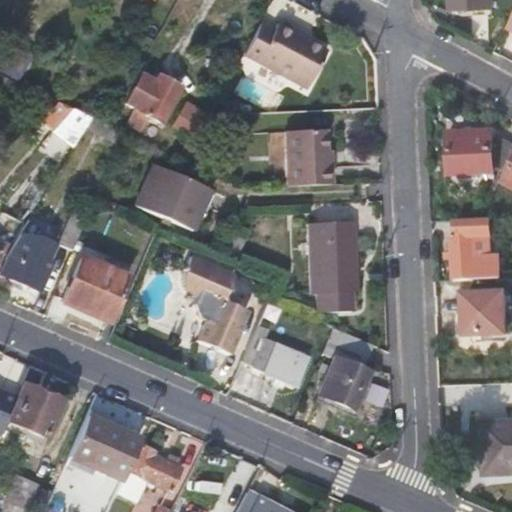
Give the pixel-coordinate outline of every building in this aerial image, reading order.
[(327,50),(308,40),(295,33),(298,28),(280,19),(274,30),(261,23),(244,54),(307,87),(327,50)] [(311,35),(298,28),(295,33),(308,40),(311,35)] [(36,51),(14,40),(10,47),(19,51),(7,73),(20,80),(36,51)] [(0,65),(0,69),(7,73),(19,51),(10,47),(0,65)] [(179,88),(161,78),(158,84),(141,75),(126,103),(136,109),(129,121),(142,128),(149,116),(160,122),(179,88)] [(26,88),(12,93),(15,97),(34,91),(26,88)] [(34,91),(15,97),(22,107),(27,104),(41,94),(34,91)] [(41,94),(27,104),(39,118),(56,102),(43,95),(41,94)] [(39,118),(50,132),(61,119),(70,109),(56,102),(39,118)] [(171,127),(197,141),(210,117),(211,115),(185,102),(171,127)] [(224,104),(224,116),(248,114),(247,105),(242,104),(224,104)] [(61,119),(83,130),(91,118),(70,109),(61,119)] [(84,130),(118,146),(123,134),(116,131),(108,127),(91,118),(83,130),(84,130)] [(496,176),(495,170),(495,156),(494,128),(449,130),(451,190),(489,188),(489,176),(496,176)] [(287,133),(289,187),(334,186),(333,167),(327,167),(327,152),(327,131),(287,133)] [(511,149),(501,144),(495,156),(495,170),(503,169),(511,153),(511,149)] [(499,178),(507,182),(511,173),(511,153),(503,169),(499,178)] [(192,232),(211,190),(153,165),(134,207),(192,232)] [(57,246),(71,252),(88,215),(74,209),(57,246)] [(453,236),(454,280),(504,278),(503,254),(491,255),(490,234),(495,234),(493,218),(477,219),(454,220),(455,235),(453,236)] [(348,239),(353,239),(351,222),(306,224),(310,293),(315,293),(316,308),(324,308),(324,312),(351,311),(348,239)] [(30,238),(17,231),(9,244),(4,254),(1,261),(3,262),(0,268),(0,275),(39,292),(51,262),(46,260),(54,242),(40,236),(30,238)] [(0,263),(1,261),(4,254),(9,244),(11,237),(0,232),(0,263)] [(246,241),(233,235),(222,259),(236,264),(246,241)] [(129,276),(79,255),(59,303),(82,313),(108,325),(129,276)] [(231,276),(188,257),(181,273),(181,274),(181,275),(180,276),(180,277),(180,278),(180,280),(180,281),(180,282),(180,283),(180,285),(181,286),(181,287),(182,288),(182,289),(183,290),(184,291),(185,292),(185,293),(186,293),(187,294),(188,295),(189,296),(190,296),(187,303),(196,319),(203,321),(195,341),(227,356),(246,312),(223,302),(222,298),(231,276)] [(510,336),(508,292),(465,294),(467,338),(510,336)] [(362,369),(372,345),(332,327),(321,354),(332,359),(317,394),(354,410),(371,373),(362,369)] [(293,387),(307,356),(253,333),(240,363),(270,376),(282,382),(293,387)] [(0,375),(0,409),(3,411),(15,381),(0,375)] [(282,382),(270,376),(267,384),(279,389),(282,382)] [(6,421),(44,439),(60,402),(21,385),(6,421)] [(139,440),(83,416),(66,458),(120,481),(125,470),(139,440)] [(511,423),(484,424),(487,475),(511,473),(511,423)] [(182,466),(155,453),(157,451),(140,443),(127,471),(125,470),(120,481),(113,494),(135,504),(146,480),(166,490),(169,491),(170,491),(182,466)] [(15,477),(4,499),(23,509),(34,486),(15,477)] [(169,511),(178,496),(169,491),(166,490),(157,508),(164,511),(169,511)] [(284,511),(247,492),(235,511),(284,511)]
